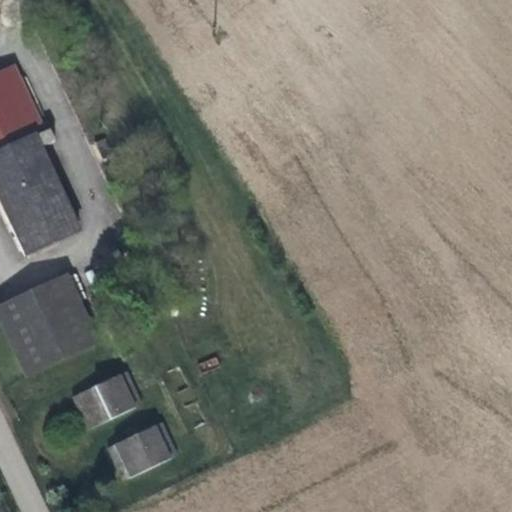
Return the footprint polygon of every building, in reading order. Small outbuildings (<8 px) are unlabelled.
[(37,132),(48,126),(18,64),(7,69),(37,132)] [(0,193),(31,255),(83,228),(43,148),(55,142),(48,126),(37,132),(7,69),(0,72),(0,193)] [(0,322),(24,378),(98,345),(66,277),(0,306),(0,322)] [(88,430),(141,403),(127,373),(73,399),(88,430)] [(120,481),(177,454),(163,423),(106,451),(120,481)]
